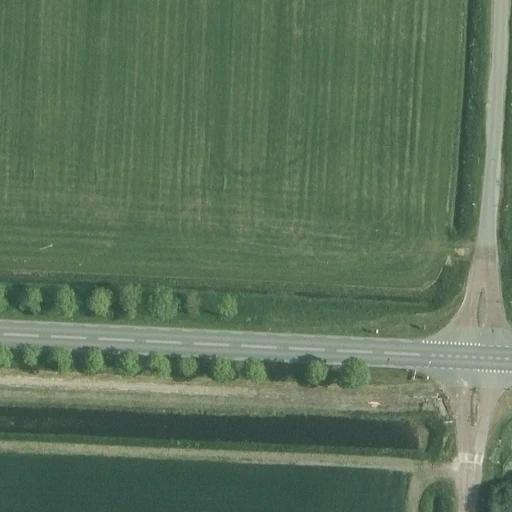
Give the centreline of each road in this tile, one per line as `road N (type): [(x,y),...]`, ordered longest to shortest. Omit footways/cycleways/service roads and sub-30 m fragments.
road 1 (primary): [(480,358),(0,334)]
road 2 (unclassified): [(480,358),(499,0)]
road 3 (unclassified): [(469,511),(480,358)]
